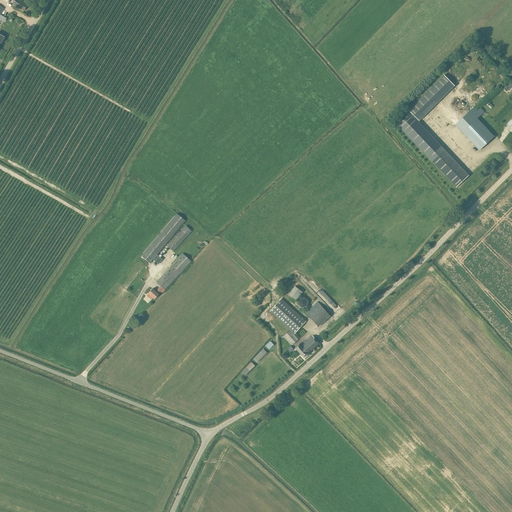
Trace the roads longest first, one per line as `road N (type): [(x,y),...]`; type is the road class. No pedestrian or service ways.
road 1 (tertiary): [(210,436),(278,391),(511,170)]
road 2 (unclassified): [(210,436),(0,351)]
